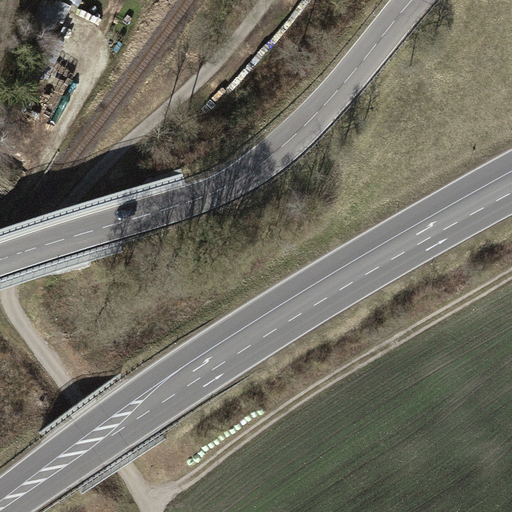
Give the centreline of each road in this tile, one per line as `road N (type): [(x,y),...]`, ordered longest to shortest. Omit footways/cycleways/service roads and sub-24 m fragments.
road 1 (track): [(149,511),(14,314),(7,288),(107,161),(195,87),(271,0)]
road 2 (primary): [(511,187),(274,324),(0,506)]
road 3 (track): [(151,511),(349,365),(511,271)]
road 4 (tertiary): [(415,0),(297,139),(228,188),(124,223)]
road 5 (tertiary): [(0,264),(124,223)]
